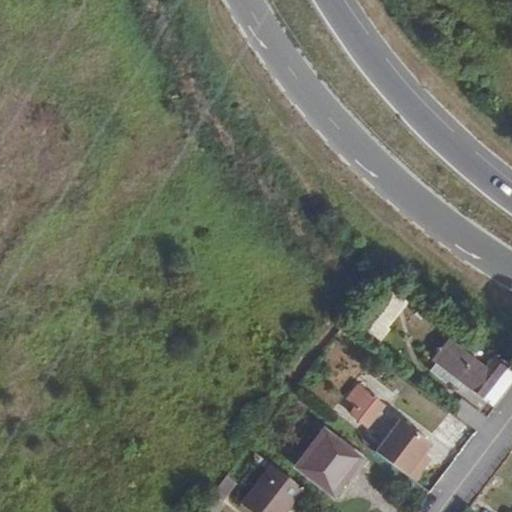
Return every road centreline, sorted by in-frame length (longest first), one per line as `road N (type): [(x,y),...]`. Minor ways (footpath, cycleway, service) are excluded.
road 1 (primary): [(245,0),(315,102),(387,178),(511,268)]
road 2 (primary): [(511,198),(433,134),(327,0)]
